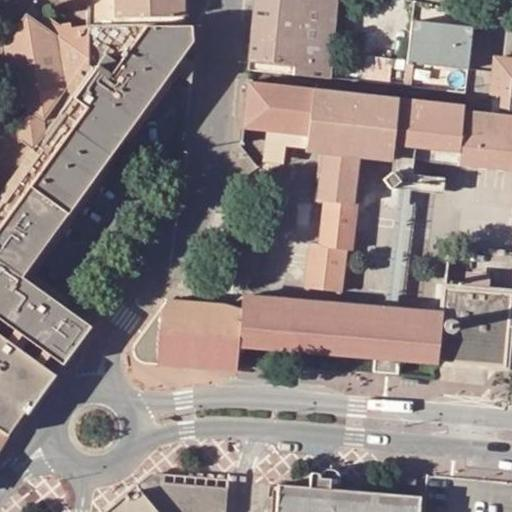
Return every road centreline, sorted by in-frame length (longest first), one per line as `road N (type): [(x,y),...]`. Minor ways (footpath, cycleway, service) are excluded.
road 1 (tertiary): [(221,0),(202,191),(92,380)]
road 2 (tertiary): [(511,418),(226,393),(134,401)]
road 3 (tertiary): [(140,438),(215,428),(511,454)]
